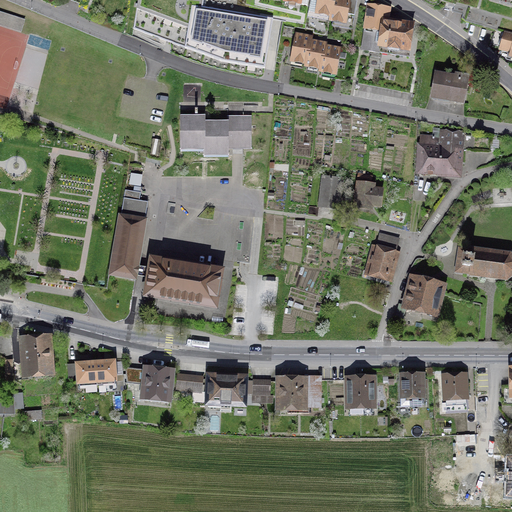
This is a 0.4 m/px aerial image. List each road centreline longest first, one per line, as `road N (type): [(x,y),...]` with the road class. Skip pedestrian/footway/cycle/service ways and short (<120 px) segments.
road 1 (residential): [(23,0),(211,75),(511,131)]
road 2 (secondary): [(379,355),(168,346),(0,311)]
road 3 (residential): [(511,163),(465,181),(414,248),(379,355)]
road 4 (tertiary): [(395,0),(511,86)]
road 5 (secondary): [(511,355),(379,355)]
